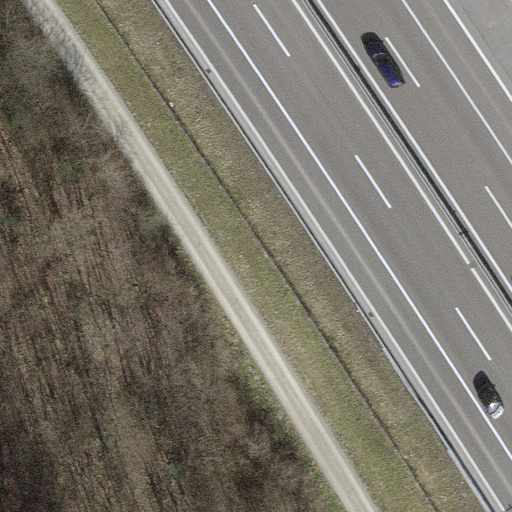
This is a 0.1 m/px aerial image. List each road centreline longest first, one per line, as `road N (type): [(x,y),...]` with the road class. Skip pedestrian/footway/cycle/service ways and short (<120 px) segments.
road 1 (track): [(31,0),(359,511)]
road 2 (motorway): [(231,0),(511,422)]
road 3 (motorway): [(511,192),(382,0)]
